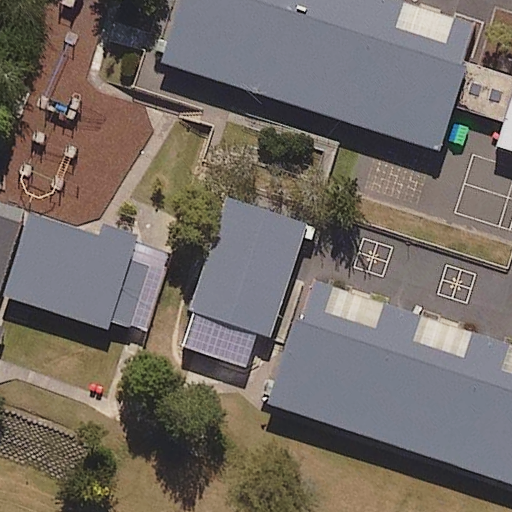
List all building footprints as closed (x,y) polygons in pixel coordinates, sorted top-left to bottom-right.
[(383,0),(183,0),(163,61),(346,120),(383,0)] [(473,22),(405,0),(383,0),(346,120),(365,127),(434,149),(439,151),(455,108),(471,63),(461,60),(473,22)] [(511,93),(511,75),(471,63),(455,108),(466,111),(503,123),(511,93)] [(511,93),(503,123),(495,147),(511,151),(511,93)] [(308,224),(225,196),(188,309),(272,337),(308,224)] [(0,325),(0,291),(25,210),(0,200),(0,341),(4,327),(0,325)] [(99,235),(30,214),(2,297),(109,331),(112,321),(129,328),(151,265),(130,258),(138,234),(103,223),(99,235)] [(403,309),(310,278),(268,402),(362,434),(403,309)] [(492,337),(403,309),(362,434),(451,464),(492,337)] [(511,344),(492,337),(451,464),(511,484),(511,344)]
